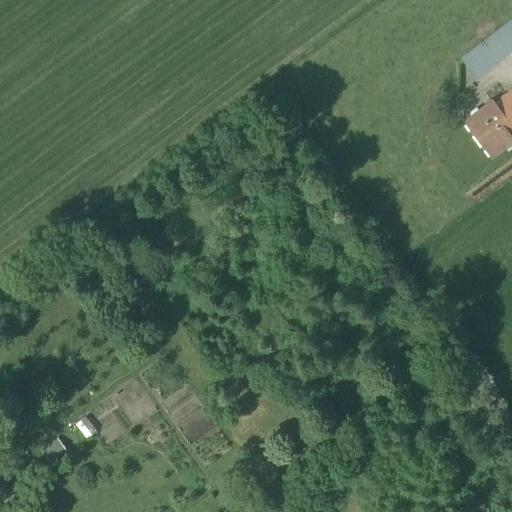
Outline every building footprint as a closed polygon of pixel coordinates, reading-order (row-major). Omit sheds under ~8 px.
[(492,34),(460,59),(476,80),(509,55),(492,34)] [(483,101),(500,88),(491,76),(474,89),(483,101)] [(511,137),(511,135),(511,89),(511,88),(494,102),(491,99),(464,119),(493,157),(511,141),(511,137)] [(88,441),(100,438),(96,420),(83,423),(88,441)] [(51,464),(67,452),(57,438),(41,450),(51,464)]
